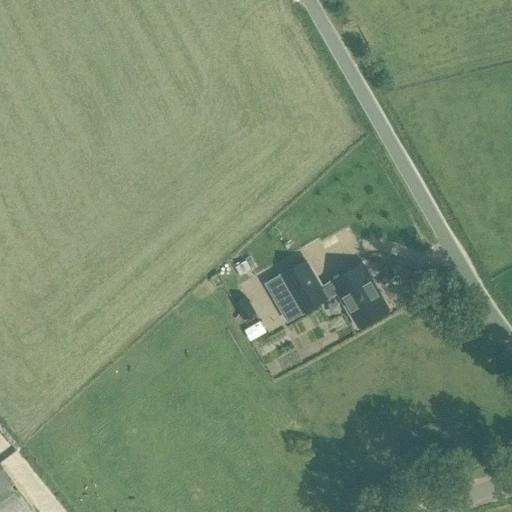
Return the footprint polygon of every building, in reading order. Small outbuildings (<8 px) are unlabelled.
[(304,251),(351,211),(271,118),(286,105),(276,92),(266,101),(257,91),(250,97),(210,50),(165,88),(304,251)] [(316,87),(299,98),(336,154),(353,143),(316,87)] [(184,173),(211,215),(229,203),(202,162),(184,173)] [(283,228),(278,232),(297,254),(302,250),(283,228)] [(388,310),(364,266),(333,283),(334,284),(325,289),(311,265),(286,279),(308,316),(332,302),(331,300),(341,295),(358,327),(388,310)] [(254,314),(245,296),(234,302),(243,319),(254,314)] [(67,358),(88,381),(150,323),(128,300),(67,358)] [(233,496),(286,410),(175,342),(172,345),(150,332),(138,351),(149,357),(165,357),(148,386),(148,412),(114,467),(111,465),(110,432),(79,483),(79,490),(111,509),(111,495),(122,495),(111,511),(155,511),(182,470),(226,496),(233,496)] [(407,390),(416,355),(345,337),(336,372),(407,390)] [(259,375),(273,351),(257,341),(243,365),(259,375)] [(460,399),(482,391),(468,352),(446,360),(460,399)] [(111,387),(98,387),(98,405),(111,405),(111,387)] [(330,408),(313,451),(375,474),(391,431),(330,408)] [(36,511),(0,463),(0,511),(36,511)]
